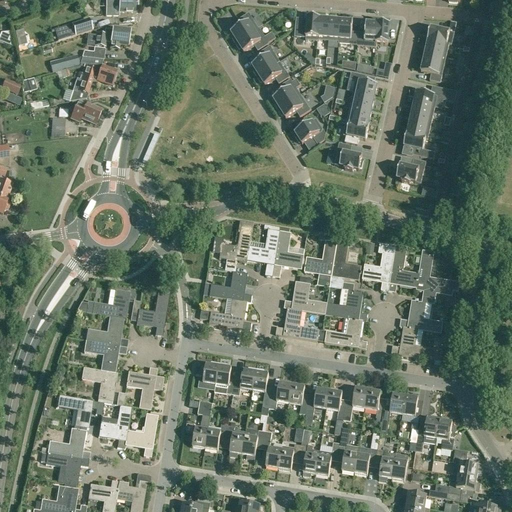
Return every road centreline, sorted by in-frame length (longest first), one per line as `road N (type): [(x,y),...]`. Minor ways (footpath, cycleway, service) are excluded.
road 1 (residential): [(302,196),(300,174),(206,27),(212,0)]
road 2 (residential): [(368,213),(414,12)]
road 3 (secondary): [(0,472),(20,372),(59,293)]
road 4 (residential): [(462,387),(485,249)]
road 5 (residential): [(279,0),(414,12)]
road 6 (secondary): [(118,146),(164,25)]
road 7 (tertiary): [(485,249),(368,213)]
